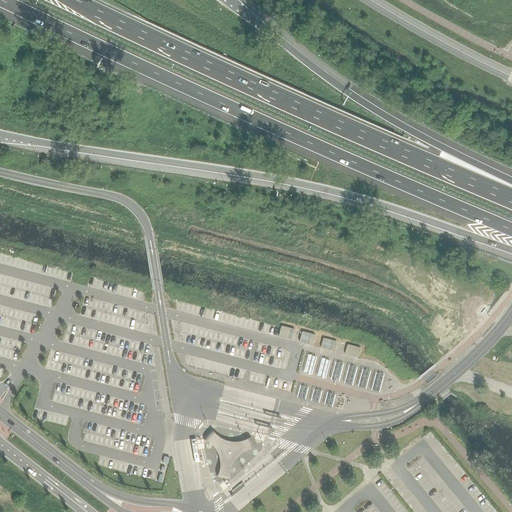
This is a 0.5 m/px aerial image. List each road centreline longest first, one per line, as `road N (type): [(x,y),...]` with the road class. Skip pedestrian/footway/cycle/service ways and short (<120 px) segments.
road 1 (trunk): [(0,0),(511,231)]
road 2 (trunk): [(0,137),(329,191),(511,251)]
road 3 (trunk): [(511,199),(70,0)]
road 4 (trunk): [(511,195),(332,81),(231,0)]
road 5 (tertiary): [(372,0),(511,75)]
road 6 (primary): [(121,511),(0,417)]
